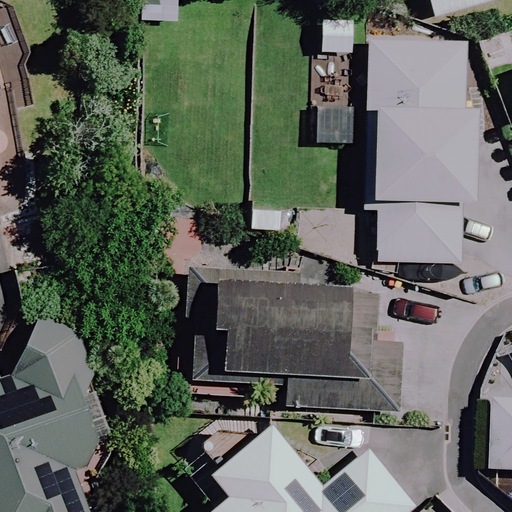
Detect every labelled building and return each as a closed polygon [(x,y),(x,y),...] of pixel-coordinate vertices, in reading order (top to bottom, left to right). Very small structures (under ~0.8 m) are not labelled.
[(511,0),(424,0),(431,19),(498,0),(511,0)] [(460,112),(459,44),(364,45),(368,265),(457,264),(456,201),(468,200),(467,112),(460,112)] [(242,233),(187,230),(180,380),(216,382),(216,374),(306,378),(305,410),(392,415),(396,346),(369,345),(372,283),(240,277),(242,233)] [(89,387),(65,318),(25,332),(38,369),(0,382),(0,511),(80,511),(66,469),(100,457),(77,391),(89,387)] [(511,346),(498,353),(511,382),(511,405),(492,405),(489,476),(511,476),(511,346)] [(317,491),(266,427),(205,476),(224,498),(206,511),(407,511),(409,511),(363,454),(317,491)]
